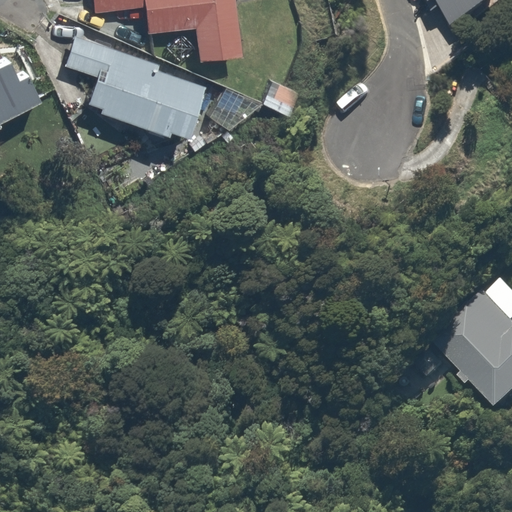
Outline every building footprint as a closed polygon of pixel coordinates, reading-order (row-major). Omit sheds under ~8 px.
[(231,0),(91,0),(92,7),(140,2),(143,30),(189,25),(192,55),(237,51),(231,0)] [(456,29),(504,3),(502,0),(429,0),(436,13),(445,8),(456,29)] [(202,76),(75,32),(62,69),(88,78),(80,102),(181,137),(202,76)] [(0,116),(39,98),(26,70),(11,77),(2,57),(0,58),(0,116)] [(297,86),(268,75),(257,101),(286,112),(297,86)] [(218,226),(222,226),(231,225),(234,223),(237,221),(240,218),(243,215),(244,212),(245,208),(246,204),(246,200),(245,196),(243,193),(242,189),(239,186),(236,184),(233,182),(229,181),(225,180),(221,180),(217,181),(214,182),(210,184),(207,186),(204,189),(202,192),(201,196),(200,200),(199,203),(200,207),(201,211),(202,215),(205,218),(207,221),(210,223),(214,225),(218,226)] [(477,284),(426,334),(500,408),(511,395),(511,282),(505,276),(487,294),(477,284)]
